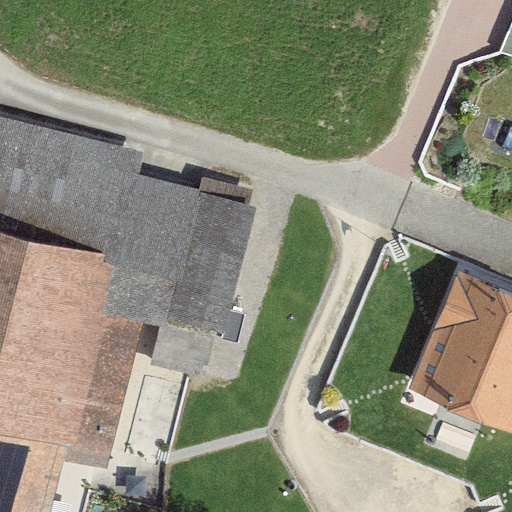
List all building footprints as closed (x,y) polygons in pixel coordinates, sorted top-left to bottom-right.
[(511,38),(503,61),(511,64),(511,38)] [(135,151),(0,117),(0,511),(33,511),(51,442),(107,456),(141,318),(96,307),(135,151)] [(251,203),(199,190),(167,320),(219,333),(251,203)] [(511,288),(459,267),(440,313),(466,324),(436,396),(511,426),(511,288)] [(185,381),(147,373),(129,463),(167,471),(185,381)]
